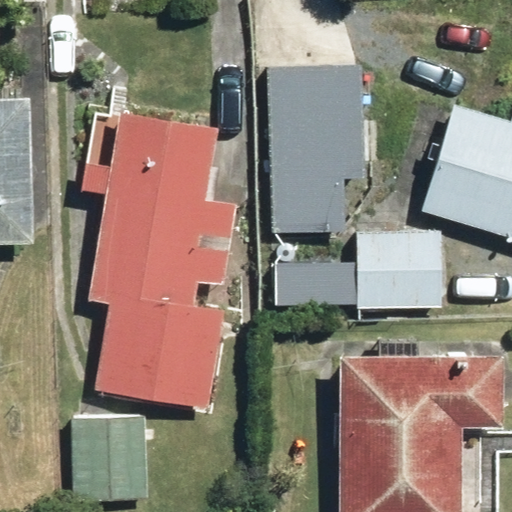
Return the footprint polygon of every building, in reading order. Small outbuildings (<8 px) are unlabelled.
[(354,44),(336,0),(283,0),(284,47),(261,47),(262,240),(334,239),(334,189),(355,189),(354,44)] [(246,98),(216,98),(217,159),(246,158),(246,98)] [(497,125),(441,108),(408,216),(511,247),(511,100),(505,98),(497,125)] [(0,247),(22,248),(24,106),(0,105),(0,247)] [(100,164),(72,159),(66,199),(93,204),(77,304),(99,307),(85,395),(200,414),(234,205),(193,199),(204,133),(108,117),(100,164)] [(433,233),(346,233),(345,312),(433,312),(433,233)] [(493,511),(500,365),(326,358),(319,511),(493,511)] [(138,415),(62,419),(66,505),(142,502),(138,415)]
